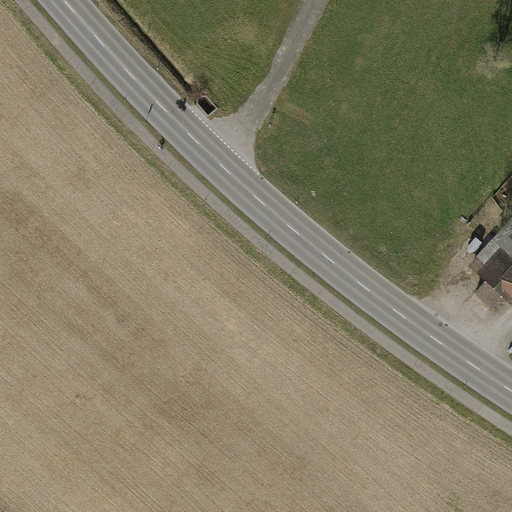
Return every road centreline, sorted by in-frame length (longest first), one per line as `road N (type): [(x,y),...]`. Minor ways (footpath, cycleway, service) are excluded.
road 1 (tertiary): [(64,0),(266,205),(382,301),(511,389)]
road 2 (track): [(307,0),(221,164)]
